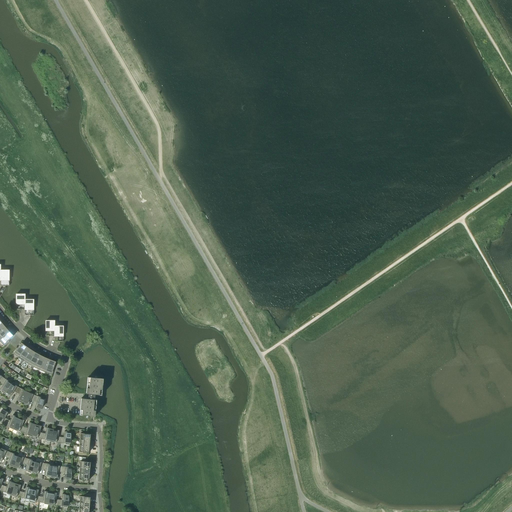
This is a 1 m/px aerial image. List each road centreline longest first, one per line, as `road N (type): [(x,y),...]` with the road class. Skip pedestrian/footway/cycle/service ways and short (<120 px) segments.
road 1 (unknown): [(383,511),(319,480),(290,356),(266,338),(160,155),(156,124),(84,0)]
road 2 (residential): [(48,419),(65,357),(27,337),(0,307)]
